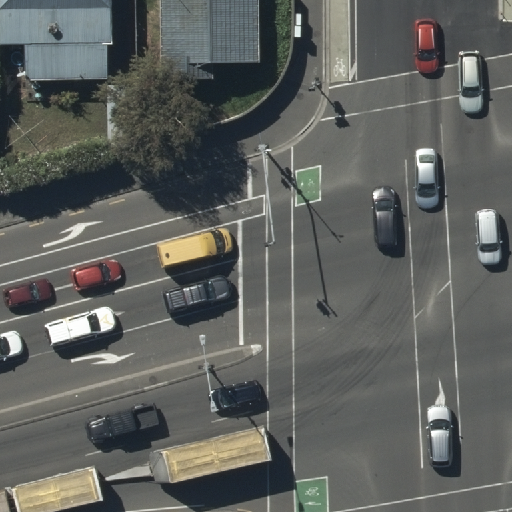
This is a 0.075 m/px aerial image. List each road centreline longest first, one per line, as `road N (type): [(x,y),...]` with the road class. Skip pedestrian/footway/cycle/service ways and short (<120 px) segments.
road 1 (trunk): [(420,383),(208,425),(0,479)]
road 2 (trunk): [(0,324),(417,220)]
road 3 (tertiary): [(417,220),(416,0)]
road 4 (tertiary): [(420,383),(417,220)]
road 5 (tertiary): [(421,511),(420,383)]
